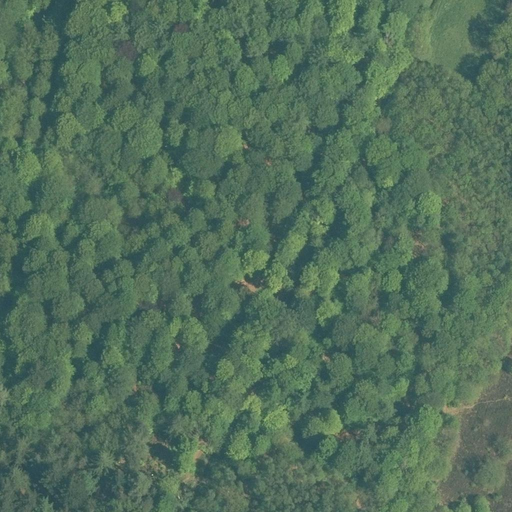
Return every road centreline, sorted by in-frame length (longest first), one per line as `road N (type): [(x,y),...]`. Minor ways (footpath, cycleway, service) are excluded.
road 1 (track): [(511,114),(275,0)]
road 2 (unclassified): [(0,241),(50,0)]
